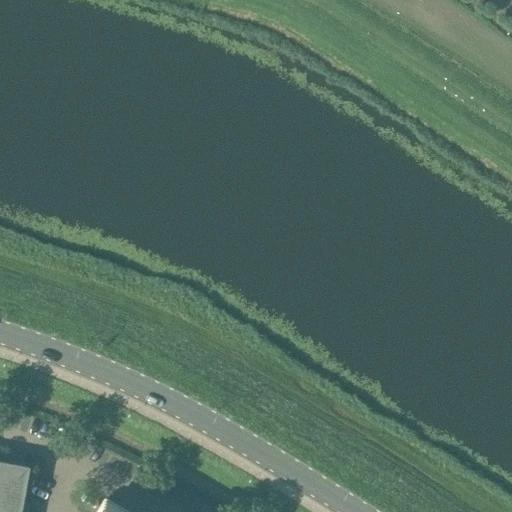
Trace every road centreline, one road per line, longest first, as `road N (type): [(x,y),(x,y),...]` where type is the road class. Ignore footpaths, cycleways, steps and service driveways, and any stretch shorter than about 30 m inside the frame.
road 1 (tertiary): [(360,511),(140,384),(0,331)]
road 2 (track): [(316,0),(511,126)]
